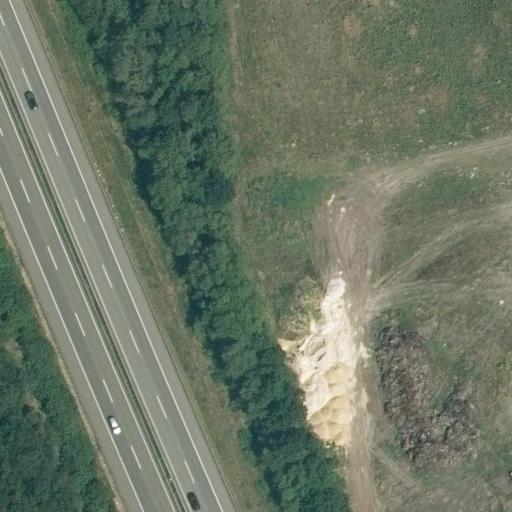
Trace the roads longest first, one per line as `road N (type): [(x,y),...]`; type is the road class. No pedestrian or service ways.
road 1 (motorway): [(202,511),(0,20)]
road 2 (motorway): [(0,145),(152,511)]
